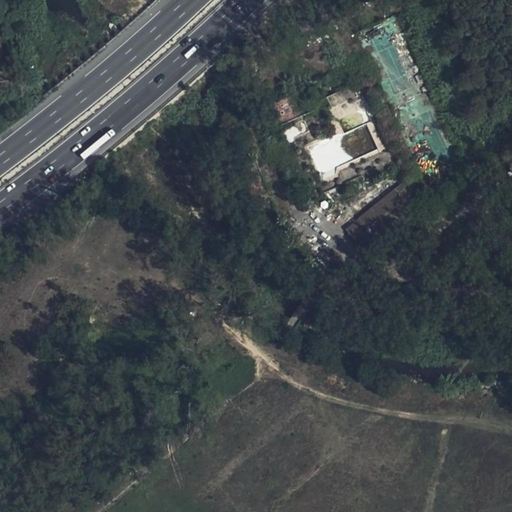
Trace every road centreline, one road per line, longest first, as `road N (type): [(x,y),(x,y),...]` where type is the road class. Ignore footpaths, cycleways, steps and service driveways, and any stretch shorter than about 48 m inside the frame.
road 1 (track): [(511,430),(339,402),(279,376),(179,283)]
road 2 (motorway): [(0,206),(247,0)]
road 3 (track): [(94,511),(266,363),(309,295)]
road 4 (motorway): [(190,0),(0,159)]
road 5 (track): [(511,300),(336,267),(309,295)]
